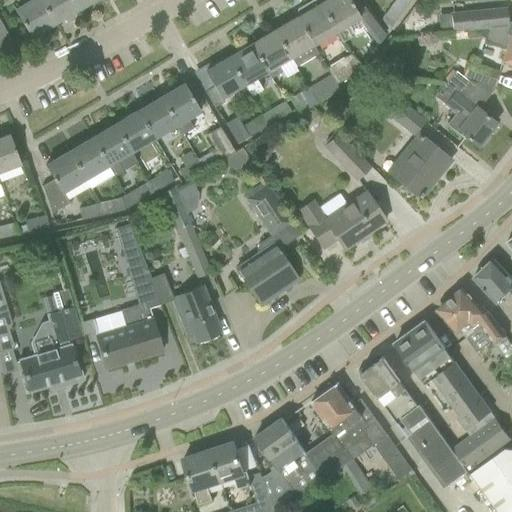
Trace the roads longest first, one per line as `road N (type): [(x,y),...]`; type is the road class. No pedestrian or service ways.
road 1 (tertiary): [(93,440),(227,393),(284,361),(511,189)]
road 2 (residential): [(0,98),(181,0)]
